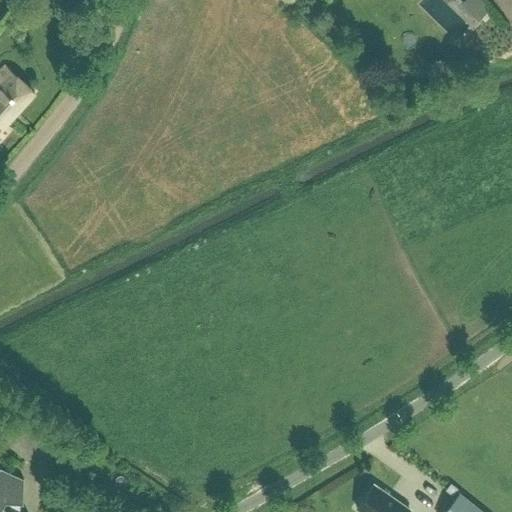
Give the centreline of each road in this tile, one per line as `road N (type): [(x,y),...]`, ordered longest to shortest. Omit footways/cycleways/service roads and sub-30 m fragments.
road 1 (unclassified): [(228,511),(413,408),(511,340)]
road 2 (unclassified): [(0,188),(87,74),(125,0)]
